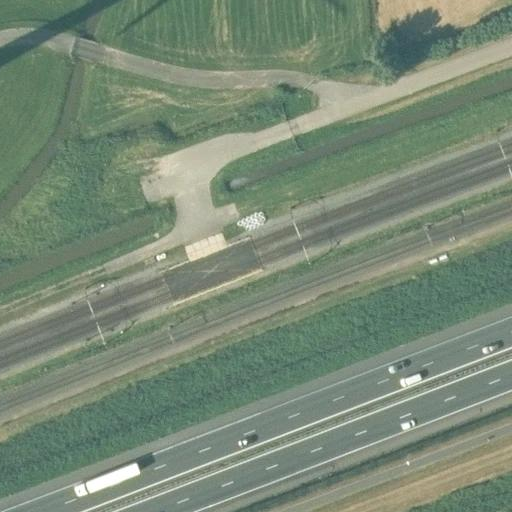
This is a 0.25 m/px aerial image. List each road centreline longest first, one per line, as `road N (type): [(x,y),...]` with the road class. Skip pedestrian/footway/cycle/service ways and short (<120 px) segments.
road 1 (motorway): [(511,330),(36,511)]
road 2 (motorway): [(147,511),(511,372)]
road 3 (unclassified): [(289,127),(511,44)]
